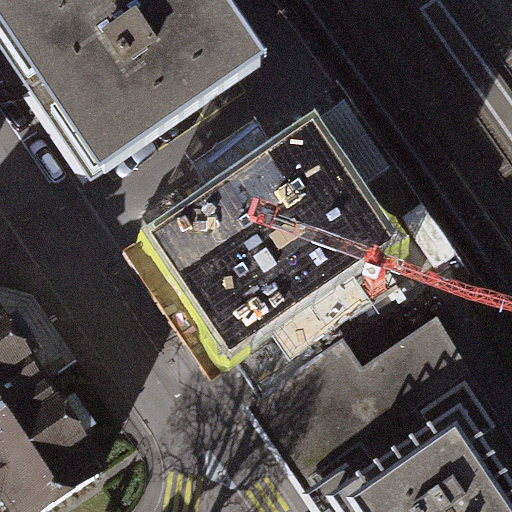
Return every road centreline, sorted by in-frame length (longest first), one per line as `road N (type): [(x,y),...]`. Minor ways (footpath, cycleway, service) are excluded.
road 1 (tertiary): [(178,409),(0,154)]
road 2 (tertiary): [(270,511),(214,425),(178,409)]
